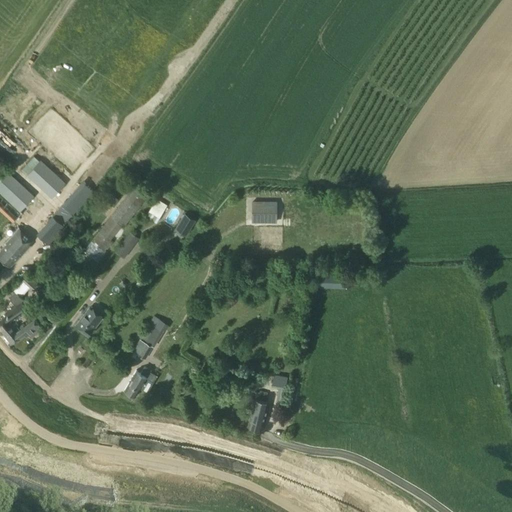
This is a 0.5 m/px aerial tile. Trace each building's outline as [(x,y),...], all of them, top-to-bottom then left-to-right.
[(18,139),(13,145),(22,152),(27,145),(18,139)] [(41,159),(28,174),(52,197),(66,183),(41,159)] [(9,171),(0,180),(0,192),(23,214),(21,217),(31,226),(47,209),(36,199),(35,196),(9,171)] [(62,204),(57,210),(67,220),(73,214),(74,214),(94,192),(83,181),(62,204)] [(127,195),(100,230),(112,239),(118,231),(120,233),(147,198),(129,184),(123,192),(127,195)] [(0,195),(0,210),(13,223),(21,215),(0,195)] [(109,200),(104,196),(93,209),(99,214),(109,200)] [(157,198),(149,211),(146,216),(157,223),(160,218),(168,205),(157,198)] [(277,201),(252,201),(252,222),(277,223),(277,201)] [(67,220),(57,210),(53,214),(37,232),(50,244),(66,226),(64,224),(67,220)] [(19,227),(16,231),(6,242),(7,243),(0,251),(0,256),(11,266),(20,255),(22,257),(32,245),(30,244),(34,240),(19,227)] [(112,239),(100,230),(84,250),(98,263),(107,252),(106,251),(113,242),(111,240),(112,239)] [(131,231),(116,251),(119,253),(122,256),(125,258),(140,238),(131,231)] [(317,273),(316,285),(316,287),(329,287),(346,287),(347,273),(317,273)] [(38,284),(27,274),(21,281),(32,290),(38,284)] [(0,320),(0,329),(2,332),(4,330),(4,329),(13,322),(30,310),(23,301),(24,300),(17,291),(10,296),(18,306),(6,314),(7,315),(0,320)] [(133,351),(145,359),(163,329),(166,330),(169,325),(164,322),(166,318),(167,319),(172,310),(167,307),(160,319),(154,315),(133,351)] [(77,324),(89,334),(101,318),(89,309),(77,324)] [(4,330),(2,332),(12,345),(24,335),(23,334),(24,333),(27,336),(29,334),(32,338),(40,332),(37,328),(41,325),(35,317),(19,329),(13,322),(4,329),(4,330)] [(237,364),(263,372),(265,366),(239,358),(240,355),(237,354),(238,348),(232,347),(228,359),(233,361),(233,360),(238,362),(237,364)] [(136,370),(125,389),(135,396),(140,387),(146,391),(152,380),(147,377),(152,369),(145,365),(140,373),(136,370)] [(279,387),(277,401),(277,404),(283,405),(286,389),(288,376),(274,373),(272,386),(279,387)] [(248,396),(243,414),(251,415),(248,426),(261,429),(268,402),(266,401),(268,390),(260,388),(259,392),(256,392),(255,398),(248,396)]
